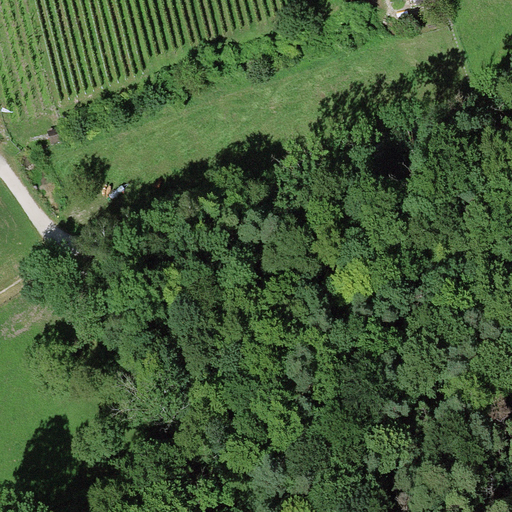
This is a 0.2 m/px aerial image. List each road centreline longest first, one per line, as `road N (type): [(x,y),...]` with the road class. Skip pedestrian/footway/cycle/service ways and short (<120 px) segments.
road 1 (track): [(65,256),(511,86)]
road 2 (track): [(511,277),(366,293),(252,293),(65,256)]
road 3 (track): [(65,256),(224,511)]
